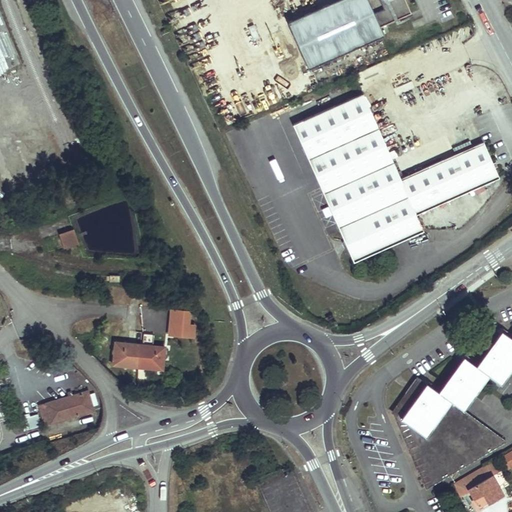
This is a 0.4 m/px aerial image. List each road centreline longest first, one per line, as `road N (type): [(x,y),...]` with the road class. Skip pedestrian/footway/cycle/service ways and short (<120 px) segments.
road 1 (primary): [(91,0),(228,283),(246,357)]
road 2 (primary): [(304,335),(249,270),(122,0)]
road 3 (unclassified): [(106,382),(0,273)]
road 4 (secondary): [(3,494),(137,451)]
